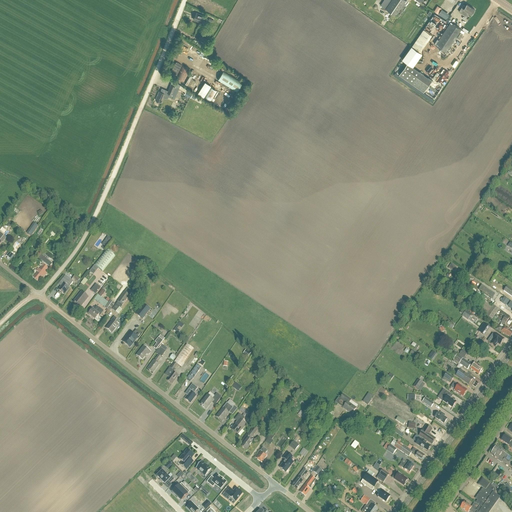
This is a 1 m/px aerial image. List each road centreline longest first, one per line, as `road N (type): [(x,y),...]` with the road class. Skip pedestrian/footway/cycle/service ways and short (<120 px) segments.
road 1 (unclassified): [(40,295),(92,221),(184,0)]
road 2 (unclassified): [(275,484),(40,295)]
road 3 (secondary): [(399,511),(511,350)]
